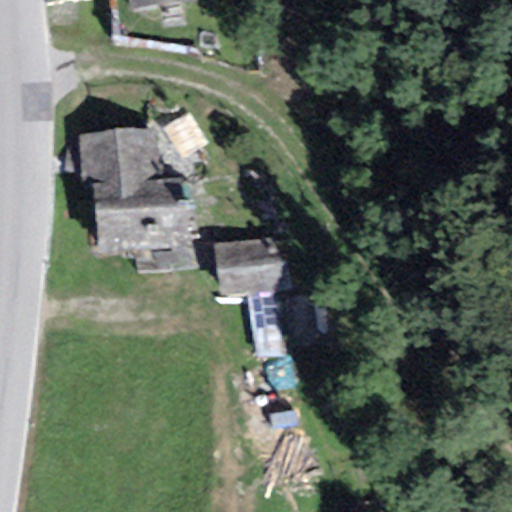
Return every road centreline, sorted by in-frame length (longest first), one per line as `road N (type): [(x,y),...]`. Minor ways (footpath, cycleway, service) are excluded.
road 1 (track): [(22,66),(140,64),(197,78),(260,109),(471,378),(511,453)]
road 2 (tertiary): [(0,414),(24,170),(14,0)]
